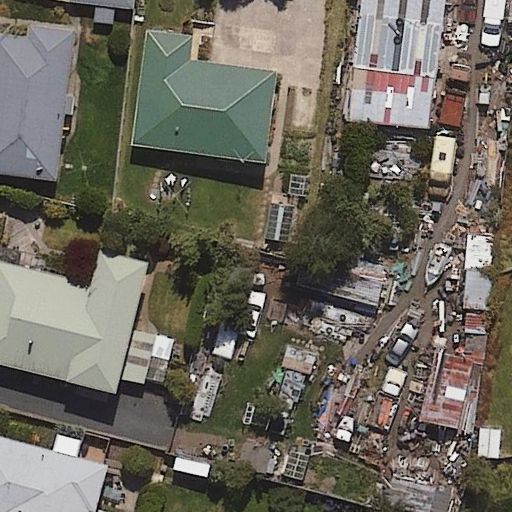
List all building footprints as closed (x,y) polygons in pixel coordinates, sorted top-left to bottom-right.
[(446,0),(360,0),(344,116),(428,128),(446,0)] [(77,29),(30,22),(28,37),(0,33),(0,171),(57,179),(77,29)] [(192,34),(147,28),(133,144),(267,159),(277,70),(189,60),(192,34)] [(465,272),(494,273),(495,234),(466,233),(465,272)] [(148,260),(102,249),(94,284),(0,261),(0,361),(118,390),(148,260)] [(387,268),(354,259),(343,295),(377,305),(387,268)] [(494,273),(465,272),(464,309),(492,310),(494,273)] [(511,330),(502,338),(511,352),(511,330)] [(53,451),(0,437),(0,511),(88,511),(102,463),(77,457),(82,439),(58,433),(53,451)] [(448,511),(450,492),(422,479),(409,506),(421,511),(448,511)]
